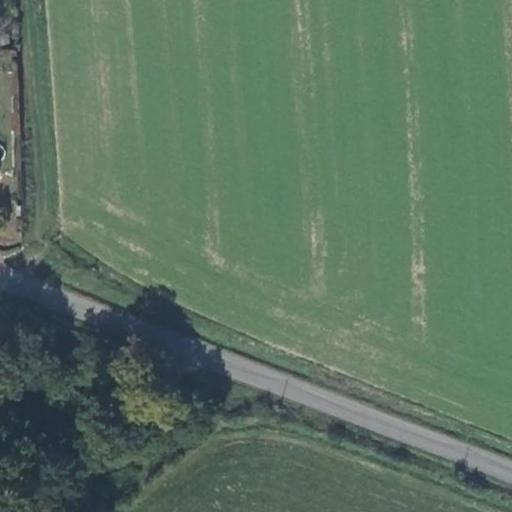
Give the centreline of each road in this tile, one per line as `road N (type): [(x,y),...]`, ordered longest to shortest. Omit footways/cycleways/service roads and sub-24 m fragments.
road 1 (tertiary): [(0,275),(511,473)]
road 2 (track): [(185,349),(8,472),(2,511)]
